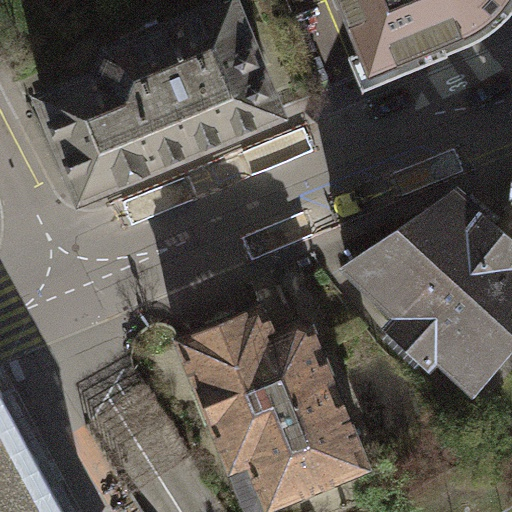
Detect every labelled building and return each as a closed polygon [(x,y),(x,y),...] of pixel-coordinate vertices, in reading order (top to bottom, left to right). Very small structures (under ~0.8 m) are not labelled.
[(98,74),(36,96),(76,193),(280,109),(233,0),(222,0),(107,48),(98,74)] [(37,0),(52,15),(65,0),(37,0)] [(335,0),(365,75),(472,31),(496,13),(505,0),(335,0)] [(511,237),(454,190),(349,260),(399,310),(390,320),(431,357),(439,349),(474,383),(511,337),(511,237)] [(261,303),(176,338),(228,467),(251,458),(269,502),(366,463),(310,327),(307,321),(303,319),(297,318),(291,320),(271,328),(261,303)] [(49,511),(0,418),(0,511),(49,511)]
